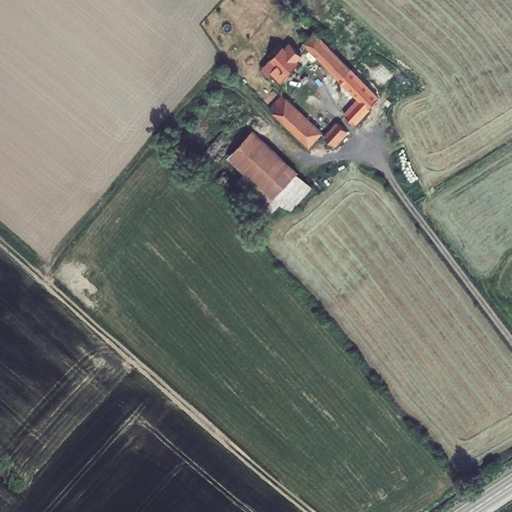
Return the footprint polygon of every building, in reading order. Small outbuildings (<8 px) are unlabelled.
[(374,97),(310,30),(300,41),(353,97),(338,113),(349,123),(374,97)] [(281,47),(278,44),(257,64),(264,71),(274,81),(274,83),(294,62),(291,59),(296,53),(286,43),(281,47)] [(262,73),(264,71),(257,64),(255,66),(262,73)] [(314,132),(274,94),(263,106),(303,145),(314,132)] [(342,131),(332,121),(318,136),(328,145),(342,131)] [(293,173),(244,129),(220,155),(268,198),(293,173)]
